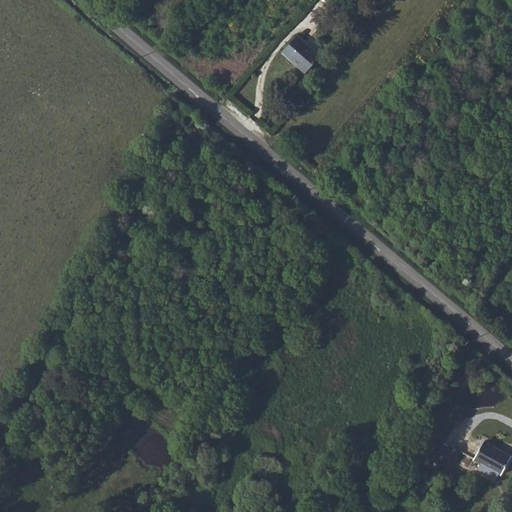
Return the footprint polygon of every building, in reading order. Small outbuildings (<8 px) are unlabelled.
[(321,56),(297,35),(282,52),(306,73),(321,56)] [(511,473),(511,448),(495,441),(484,460),(495,465),(494,470),(508,477),(510,473),(511,473)] [(445,462),(450,465),(459,470),(460,470),(470,452),(454,443),(449,451),(449,455),(445,462)] [(422,458),(418,455),(413,463),(418,465),(422,458)] [(459,470),(450,465),(447,470),(456,475),(459,470)]
